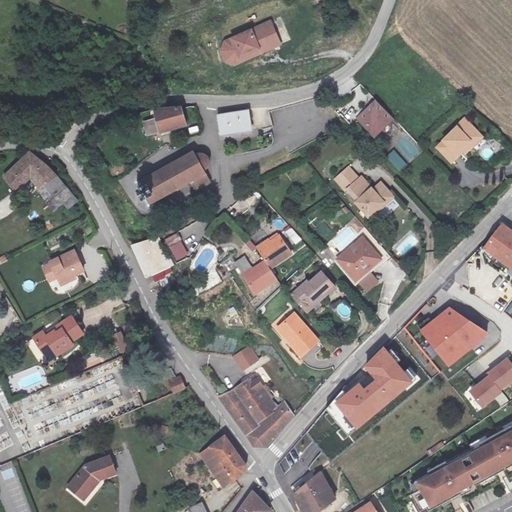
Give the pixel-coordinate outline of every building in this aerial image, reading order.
[(270,18),(226,41),(223,51),(228,60),(238,63),(245,60),(242,55),(260,46),(262,50),(282,41),(270,18)] [(368,127),(383,127),(382,121),(393,111),(380,98),(375,103),(372,100),(360,110),(368,119),(368,127)] [(181,105),(154,110),(158,125),(184,119),(181,105)] [(258,107),(227,111),(229,132),(260,129),(258,107)] [(397,115),(393,111),(382,121),(383,127),(397,115)] [(446,137),(440,143),(454,158),(466,146),(468,149),(476,140),(470,134),(478,126),(467,114),(458,123),(459,124),(446,136),(446,137)] [(484,132),(478,126),(470,134),(476,140),(484,132)] [(408,149),(418,147),(416,136),(405,138),(408,149)] [(196,140),(130,176),(145,201),(193,177),(198,185),(213,177),(208,168),(214,164),(217,160),(217,156),(215,151),(211,146),(206,144),(199,145),(196,140)] [(394,149),(386,157),(400,171),(408,163),(394,149)] [(38,189),(54,178),(28,153),(4,175),(14,188),(29,176),(38,189)] [(381,208),(390,201),(387,199),(395,192),(386,182),(378,189),(366,176),(364,178),(354,167),(341,178),(350,188),(353,188),(363,200),(361,202),(375,217),(383,210),(381,208)] [(54,178),(38,189),(50,210),(62,202),(66,208),(81,198),(75,189),(69,194),(54,178)] [(399,196),(395,192),(387,199),(390,201),(392,203),(399,196)] [(486,240),(511,258),(511,223),(505,219),(486,240)] [(270,255),(275,261),(298,242),(283,225),(261,245),(270,255)] [(366,238),(341,259),(359,281),(385,260),(366,238)] [(131,248),(149,279),(155,276),(162,289),(172,283),(164,270),(174,265),(159,242),(152,245),(149,240),(131,248)] [(177,260),(189,255),(183,240),(171,245),(177,260)] [(73,250),(50,261),(59,280),(82,268),(73,250)] [(283,270),(275,261),(270,255),(249,271),(261,287),(283,270)] [(499,293),(497,295),(505,305),(511,299),(511,287),(495,267),(485,276),(499,293)] [(309,275),(296,286),(308,301),(322,290),(324,292),(336,282),(324,268),(312,278),(309,275)] [(423,329),(450,366),(489,334),(451,309),(423,329)] [(299,313),(282,328),(306,355),(323,340),(299,313)] [(35,339),(45,356),(54,351),(57,356),(72,346),(70,342),(83,334),(79,325),(75,327),(71,319),(62,324),(64,329),(58,332),(57,330),(47,336),(45,333),(35,339)] [(183,336),(193,350),(202,344),(193,329),(183,336)] [(121,354),(130,349),(121,331),(111,336),(121,354)] [(243,371),(260,359),(249,344),(232,357),(243,371)] [(327,407),(349,433),(414,379),(382,344),(364,366),(374,378),(365,386),(356,378),(327,407)] [(48,361),(57,356),(54,351),(45,356),(48,361)] [(488,372),(501,388),(511,379),(511,364),(507,358),(488,372)] [(469,391),(482,407),(501,392),(488,376),(469,391)] [(177,394),(187,390),(184,379),(173,383),(177,394)] [(293,417),(282,399),(269,406),(252,381),(224,398),(240,421),(254,441),(266,447),(293,417)] [(418,510),(425,506),(427,510),(511,463),(511,426),(412,480),(413,482),(408,484),(412,491),(409,493),(418,510)] [(250,467),(227,437),(203,457),(227,489),(246,474),(250,467)] [(120,474),(113,457),(91,466),(72,488),(88,501),(101,485),(97,482),(101,479),(104,481),(120,474)] [(5,480),(16,476),(12,468),(2,472),(5,480)] [(314,511),(337,497),(320,471),(296,493),(305,511),(314,511)] [(256,495),(243,511),(270,511),(273,510),(256,495)] [(376,511),(368,500),(350,511),(376,511)] [(468,502),(462,505),(465,511),(471,511),(474,511),(468,502)]
